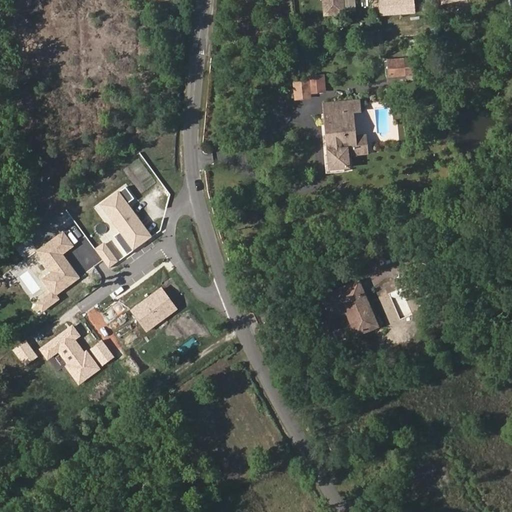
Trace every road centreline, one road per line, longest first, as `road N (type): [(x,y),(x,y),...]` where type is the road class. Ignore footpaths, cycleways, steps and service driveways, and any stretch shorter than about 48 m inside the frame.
road 1 (unclassified): [(332,496),(242,327),(198,198),(190,156),(204,0)]
road 2 (track): [(0,501),(242,327)]
road 3 (residential): [(483,511),(453,452),(425,447),(332,496)]
